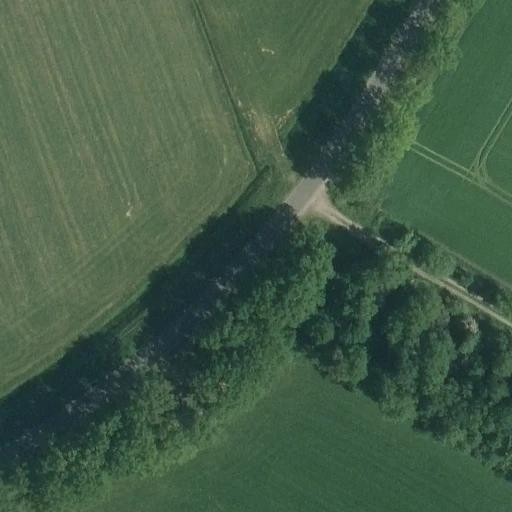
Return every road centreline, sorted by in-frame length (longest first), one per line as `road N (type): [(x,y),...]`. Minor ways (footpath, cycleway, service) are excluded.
road 1 (tertiary): [(0,463),(69,425),(193,318),(284,225),(337,155),(430,0)]
road 2 (track): [(511,313),(309,192)]
